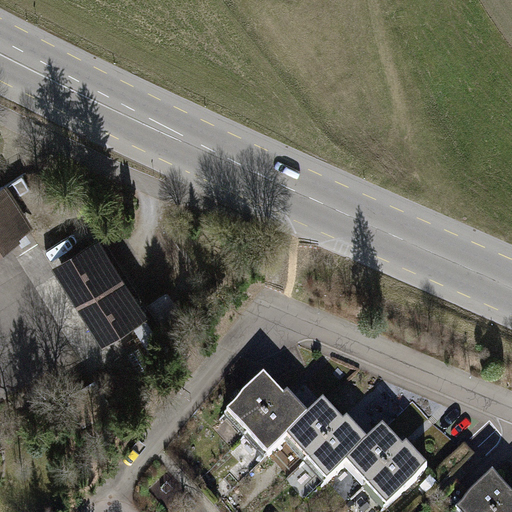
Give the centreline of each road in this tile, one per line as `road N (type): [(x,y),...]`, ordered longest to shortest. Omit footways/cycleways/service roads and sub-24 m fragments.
road 1 (secondary): [(0,51),(511,290)]
road 2 (residential): [(511,407),(266,307),(91,511)]
